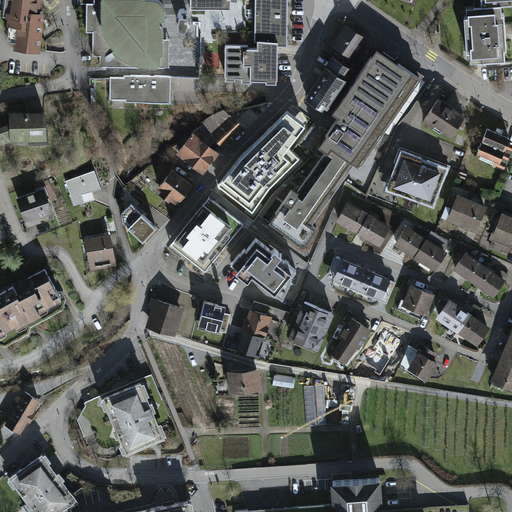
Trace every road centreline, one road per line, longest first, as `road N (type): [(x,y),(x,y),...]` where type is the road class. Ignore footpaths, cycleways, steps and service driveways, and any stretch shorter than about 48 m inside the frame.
road 1 (residential): [(134,267),(291,95),(325,0)]
road 2 (residential): [(504,313),(478,358),(314,291),(309,282),(323,249),(334,245)]
road 3 (residential): [(70,406),(61,433),(73,462),(117,476),(199,476),(207,511)]
road 4 (residential): [(511,111),(340,0)]
road 5 (residential): [(334,245),(504,313)]
road 6 (residential): [(0,183),(19,240),(38,252),(60,252),(93,307)]
road 7 (residential): [(134,267),(141,328),(70,406)]
road 8 (residential): [(69,0),(78,78),(0,100)]
